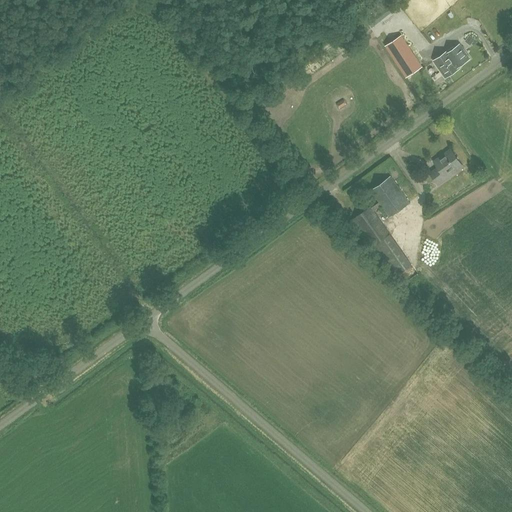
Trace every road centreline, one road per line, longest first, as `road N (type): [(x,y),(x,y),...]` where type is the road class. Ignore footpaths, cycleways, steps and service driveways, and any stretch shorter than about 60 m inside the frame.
road 1 (unclassified): [(142,321),(511,51)]
road 2 (unclassified): [(366,511),(142,321)]
road 3 (unclassified): [(0,425),(142,321)]
